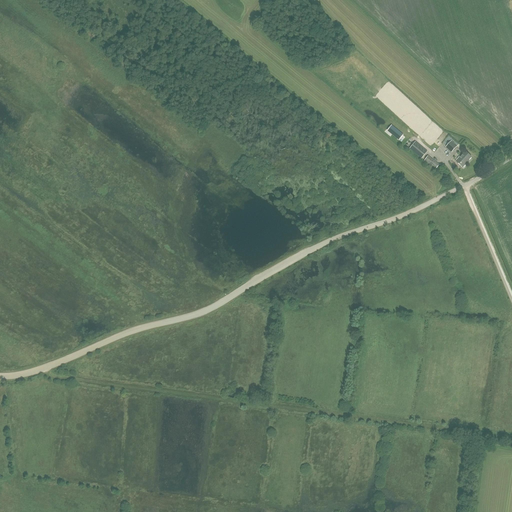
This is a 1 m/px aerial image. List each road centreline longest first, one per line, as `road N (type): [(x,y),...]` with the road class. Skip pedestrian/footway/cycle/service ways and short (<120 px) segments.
road 1 (track): [(511,436),(59,377),(43,368)]
road 2 (track): [(43,368),(129,331),(200,313),(311,249),(456,189)]
road 3 (track): [(511,300),(464,185)]
